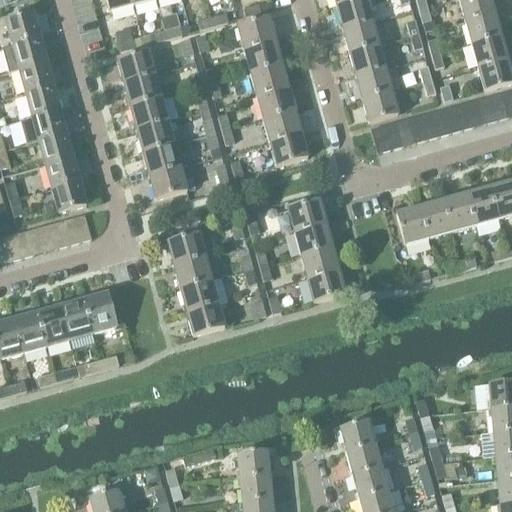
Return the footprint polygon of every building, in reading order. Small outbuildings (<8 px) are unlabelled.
[(133,9),(130,0),(104,0),(109,15),(133,9)] [(155,0),(130,0),(133,9),(156,3),(155,0)] [(332,0),(336,10),(365,2),(364,0),(332,0)] [(413,0),(417,12),(426,10),(422,0),(413,0)] [(465,0),(458,2),(465,25),(494,17),(489,0),(465,0)] [(336,10),(342,33),(371,25),(365,2),(336,10)] [(244,12),(246,21),(260,17),(258,8),(244,12)] [(426,10),(417,12),(421,25),(429,23),(426,10)] [(5,25),(11,50),(39,42),(33,17),(5,25)] [(225,17),(211,21),(214,30),(227,26),(225,17)] [(465,25),(471,48),(500,40),(494,17),(465,25)] [(179,30),(165,34),(167,43),(190,36),(186,21),(177,23),(179,30)] [(214,30),(211,21),(197,25),(200,34),(214,30)] [(237,30),(243,54),(275,45),(268,22),(237,30)] [(405,25),(409,39),(418,37),(414,23),(405,25)] [(342,33),(348,56),(378,48),(371,25),(342,33)] [(165,34),(142,40),(144,49),(167,43),(165,34)] [(418,37),(409,39),(413,53),(421,51),(418,37)] [(195,42),(199,56),(208,54),(204,39),(195,42)] [(144,49),(142,40),(118,47),(120,56),(144,49)] [(471,48),(477,71),(507,63),(500,40),(471,48)] [(426,44),(430,59),(438,56),(434,41),(426,44)] [(11,50),(18,74),(46,66),(39,42),(11,50)] [(180,46),(184,60),(193,58),(189,44),(180,46)] [(243,54),(250,77),(281,69),(275,45),(243,54)] [(348,56),(355,79),(384,71),(378,48),(348,56)] [(116,64),(123,88),(154,79),(148,55),(116,64)] [(438,56),(430,59),(433,72),(442,69),(438,56)] [(511,82),(507,63),(477,71),(484,95),(511,87),(511,82)] [(18,74),(25,97),(53,90),(46,66),(18,74)] [(187,68),(193,93),(202,90),(195,66),(187,68)] [(250,77),(256,100),(288,92),(281,69),(250,77)] [(418,72),(422,86),(430,83),(427,69),(418,72)] [(355,79),(361,103),(390,95),(384,71),(355,79)] [(204,75),(208,89),(217,86),(213,72),(204,75)] [(123,88),(129,111),(161,102),(154,79),(123,88)] [(430,83),(422,86),(426,100),(434,97),(430,83)] [(217,86),(208,89),(212,102),(221,100),(217,86)] [(438,90),(443,105),(451,103),(447,88),(438,90)] [(25,97),(31,121),(59,114),(53,90),(25,97)] [(193,93),(200,116),(208,114),(202,90),(193,93)] [(256,100),(262,124),(294,115),(288,92),(256,100)] [(511,94),(500,97),(507,122),(511,120),(511,94)] [(390,95),(361,103),(368,127),(397,119),(390,95)] [(500,97),(488,101),(495,125),(507,122),(500,97)] [(488,101),(477,104),(483,128),(495,125),(488,101)] [(129,111),(136,134),(167,125),(161,102),(129,111)] [(477,104),(465,107),(472,131),(483,128),(477,104)] [(465,107),(453,110),(460,134),(472,131),(465,107)] [(453,110),(442,113),(448,138),(460,134),(453,110)] [(442,113),(430,117),(437,141),(448,138),(442,113)] [(26,148),(38,145),(66,137),(59,114),(31,121),(20,125),(26,148)] [(200,116),(206,139),(215,137),(208,114),(200,116)] [(262,124),(269,147),(300,138),(294,115),(262,124)] [(430,117),(418,120),(425,144),(437,141),(430,117)] [(217,121),(221,135),(230,133),(226,119),(217,121)] [(418,120),(407,123),(413,147),(425,144),(418,120)] [(407,123),(395,126),(402,151),(413,147),(407,123)] [(136,134),(142,157),(174,148),(167,125),(136,134)] [(395,126),(383,130),(390,154),(402,151),(395,126)] [(390,154),(383,130),(370,133),(377,157),(390,154)] [(230,133),(221,135),(225,149),(234,147),(230,133)] [(38,145),(44,169),(72,161),(66,137),(38,145)] [(215,137),(206,139),(210,153),(219,151),(215,137)] [(300,138),(269,147),(275,170),(307,162),(300,138)] [(142,157),(148,180),(180,171),(174,148),(142,157)] [(5,154),(0,155),(0,172),(10,170),(5,154)] [(44,169),(51,193),(79,185),(72,161),(44,169)] [(230,167),(234,182),(243,179),(239,165),(230,167)] [(228,184),(224,169),(215,172),(219,186),(228,184)] [(180,171),(148,180),(155,204),(187,195),(180,171)] [(4,188),(9,205),(19,202),(14,185),(4,188)] [(79,185),(51,193),(58,217),(86,209),(79,185)] [(511,185),(489,192),(498,223),(511,219),(511,185)] [(489,192),(466,198),(474,230),(498,223),(489,192)] [(466,198),(443,204),(451,236),(474,230),(466,198)] [(19,202),(9,205),(13,221),(23,218),(19,202)] [(287,213),(294,236),(325,228),(319,204),(287,213)] [(443,204),(419,211),(428,243),(451,236),(443,204)] [(428,243),(419,211),(396,218),(404,249),(428,243)] [(84,219),(72,222),(79,246),(91,243),(84,219)] [(72,222),(61,225),(67,250),(79,246),(72,222)] [(246,224),(250,239),(258,236),(254,222),(246,224)] [(61,225),(49,228),(56,253),(67,250),(61,225)] [(231,228),(235,243),(243,240),(239,226),(231,228)] [(49,228),(37,232),(44,256),(56,253),(49,228)] [(294,236),(300,260),(332,251),(325,228),(294,236)] [(37,232),(26,235),(32,259),(44,256),(37,232)] [(26,235),(14,238),(21,262),(32,259),(26,235)] [(167,246),(173,270),(205,261),(198,237),(167,246)] [(14,238),(3,241),(9,266),(21,262),(14,238)] [(3,241),(0,241),(0,268),(9,266),(3,241)] [(300,260),(306,283),(338,274),(332,251),(300,260)] [(508,261),(506,253),(492,257),(494,265),(508,261)] [(255,257),(259,271),(267,269),(263,255),(255,257)] [(240,261),(244,275),(252,273),(249,259),(240,261)] [(173,270),(180,293),(211,284),(205,261),(173,270)] [(473,262),(459,266),(462,274),(476,270),(473,262)] [(462,274),(459,266),(445,269),(448,278),(462,274)] [(267,269),(259,271),(263,285),(271,283),(267,269)] [(252,273),(244,275),(248,289),(256,287),(252,273)] [(338,274),(306,283),(313,306),(345,298),(338,274)] [(412,279),(415,287),(429,283),(427,275),(412,279)] [(180,293),(186,316),(218,307),(211,284),(180,293)] [(106,297),(83,304),(92,338),(114,332),(115,334),(125,332),(119,309),(110,312),(106,297)] [(268,304),(272,318),(280,316),(276,301),(268,304)] [(83,304),(60,310),(69,344),(92,338),(83,304)] [(253,308),(257,322),(265,320),(261,305),(253,308)] [(218,307),(186,316),(193,340),(224,331),(218,307)] [(60,310),(37,317),(46,351),(69,344),(60,310)] [(37,317),(13,323),(23,357),(46,351),(37,317)] [(13,323),(0,326),(0,363),(23,357),(13,323)] [(115,360),(99,364),(102,374),(118,369),(115,360)] [(102,374),(99,364),(83,369),(85,378),(102,374)] [(70,372),(53,377),(56,387),(72,382),(70,372)] [(56,387),(53,377),(37,381),(40,391),(56,387)] [(23,385),(7,390),(10,399),(26,395),(23,385)] [(511,386),(488,388),(490,413),(511,410),(511,386)] [(0,402),(10,399),(7,390),(0,391),(0,402)] [(419,421),(428,418),(424,403),(415,406),(419,421)] [(511,410),(490,413),(492,437),(511,434),(511,410)] [(432,433),(428,418),(419,421),(423,435),(432,433)] [(417,437),(413,422),(405,424),(409,439),(417,437)] [(368,425),(339,433),(345,457),(374,449),(368,425)] [(511,434),(492,437),(494,461),(511,458),(511,434)] [(422,451),(417,437),(409,439),(413,454),(422,451)] [(374,449),(345,457),(352,480),(381,472),(374,449)] [(432,468),(441,465),(437,451),(428,453),(432,468)] [(183,461),(185,470),(214,462),(212,453),(183,461)] [(237,458),(240,482),(240,483),(269,480),(267,455),(237,458)] [(511,458),(494,461),(497,484),(511,483),(511,458)] [(436,482),(445,480),(441,465),(432,468),(436,482)] [(430,483),(426,468),(418,471),(422,485),(430,483)] [(157,472),(143,476),(147,489),(161,485),(158,473),(157,472)] [(381,472),(352,480),(358,503),(387,495),(381,472)] [(177,489),(178,488),(174,474),(165,476),(169,491),(177,489)] [(240,483),(242,506),(272,504),(269,480),(240,483)] [(434,498),(430,483),(422,485),(426,500),(434,498)] [(511,483),(497,484),(499,508),(511,507),(511,483)] [(182,503),(178,488),(177,489),(169,491),(173,506),(182,503)] [(154,494),(158,508),(159,509),(167,506),(163,492),(154,494)] [(121,511),(117,494),(88,502),(91,511),(121,511)] [(391,511),(387,495),(358,503),(360,511),(391,511)] [(444,511),(453,511),(450,498),(441,500),(444,511)]
